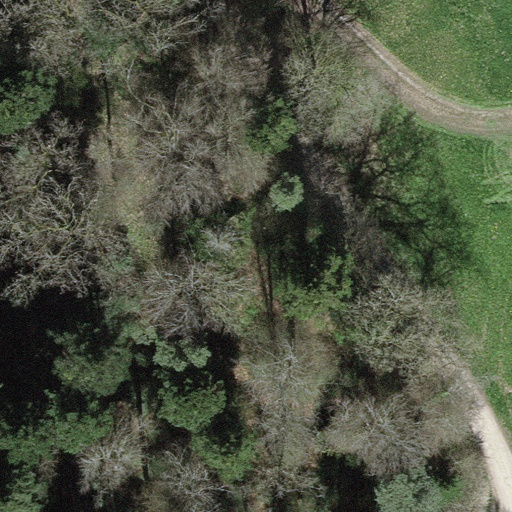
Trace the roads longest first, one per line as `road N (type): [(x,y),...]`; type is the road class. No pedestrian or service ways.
road 1 (track): [(208,0),(247,75),(457,399),(510,511)]
road 2 (track): [(511,120),(424,104),(293,53),(224,0)]
